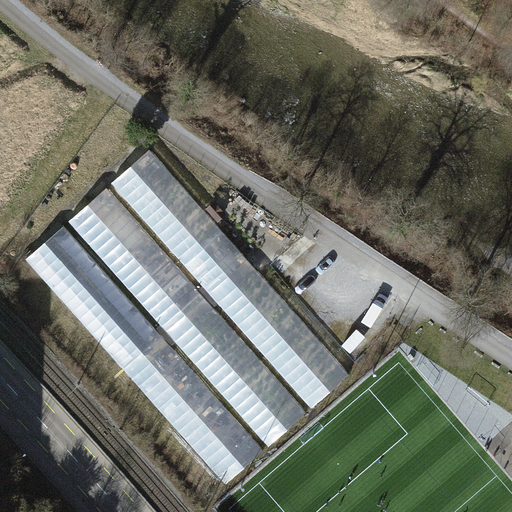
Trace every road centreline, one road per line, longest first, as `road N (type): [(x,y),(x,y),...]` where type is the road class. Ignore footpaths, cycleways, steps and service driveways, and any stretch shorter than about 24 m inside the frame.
road 1 (track): [(0,0),(269,200)]
road 2 (primary): [(122,511),(0,377)]
